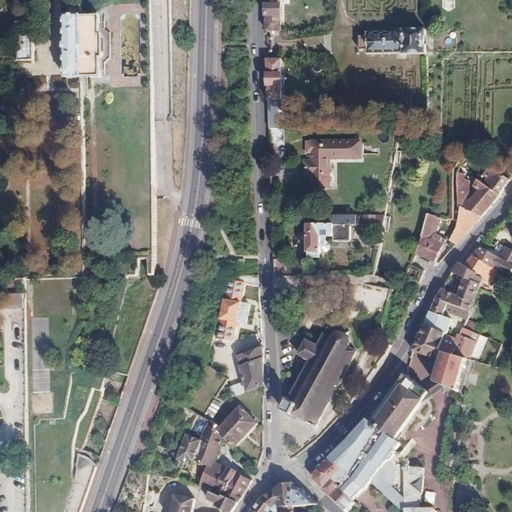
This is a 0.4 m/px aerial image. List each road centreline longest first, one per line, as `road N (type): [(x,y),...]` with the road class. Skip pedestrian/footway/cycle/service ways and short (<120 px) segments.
road 1 (secondary): [(101,511),(197,223),(210,0)]
road 2 (secondary): [(202,0),(184,241),(94,511)]
road 3 (unclassified): [(277,468),(255,0)]
road 4 (residential): [(293,473),(387,374),(430,291),(511,191)]
